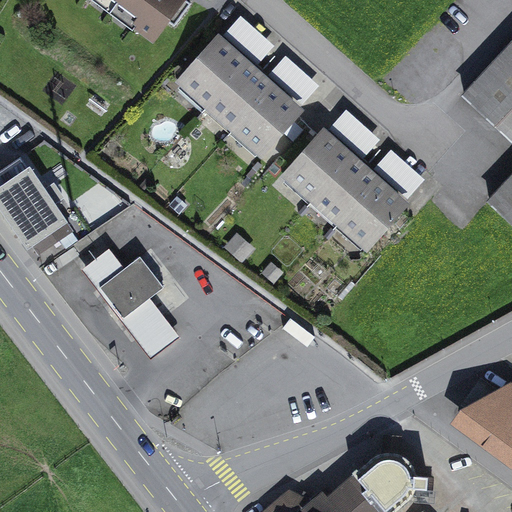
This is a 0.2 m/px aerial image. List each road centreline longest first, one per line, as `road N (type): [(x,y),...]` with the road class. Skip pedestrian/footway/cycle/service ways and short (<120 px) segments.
road 1 (residential): [(511,342),(183,509)]
road 2 (residential): [(259,0),(449,161)]
road 3 (primary): [(0,272),(105,407)]
road 4 (unclassified): [(173,259),(145,239),(74,291),(94,318)]
road 5 (unclassified): [(148,375),(238,305),(209,284)]
road 6 (primary): [(105,407),(183,509)]
